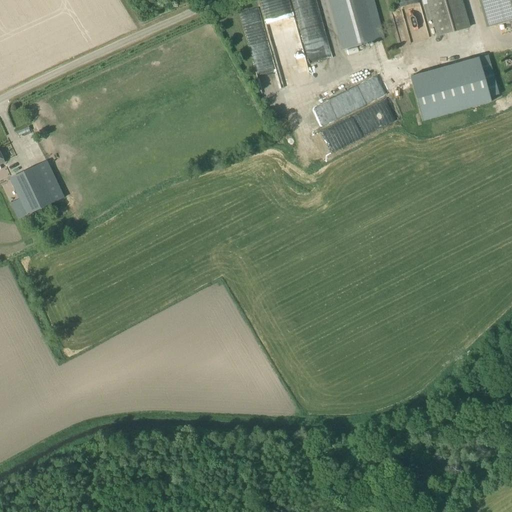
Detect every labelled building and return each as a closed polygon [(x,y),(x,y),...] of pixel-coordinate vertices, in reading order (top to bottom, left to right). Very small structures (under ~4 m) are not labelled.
[(259,0),(281,90),(312,82),(306,58),(330,53),(317,0),(259,0)] [(328,0),(343,50),(385,38),(374,0),(328,0)] [(438,36),(469,27),(461,0),(423,0),(425,4),(429,3),(438,36)] [(411,76),(424,120),(495,100),(482,55),(411,76)] [(379,77),(306,108),(315,131),(345,119),(353,139),(399,121),(388,95),(387,96),(379,77)] [(21,217),(27,215),(64,197),(47,161),(10,179),(19,199),(10,203),(17,219),(21,217)]
